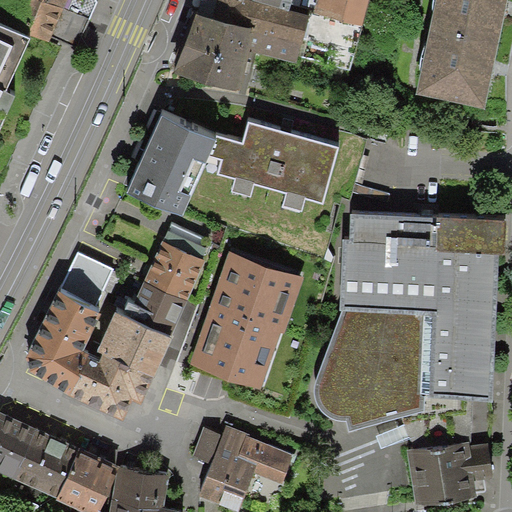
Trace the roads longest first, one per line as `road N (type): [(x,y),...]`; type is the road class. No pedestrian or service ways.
road 1 (residential): [(1,380),(183,0)]
road 2 (secondary): [(0,300),(140,0)]
road 3 (residential): [(366,489),(347,446),(191,401),(166,441)]
road 4 (residential): [(166,441),(1,380)]
